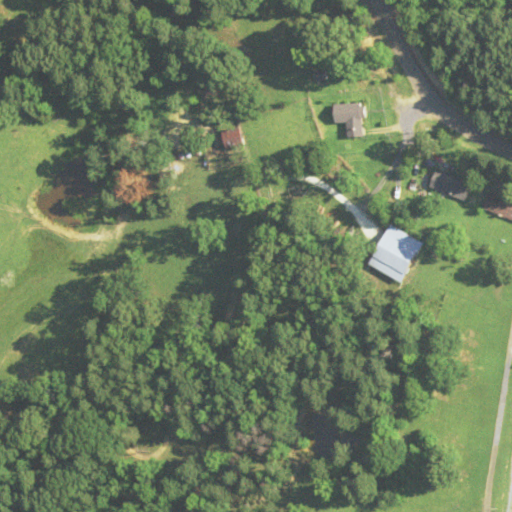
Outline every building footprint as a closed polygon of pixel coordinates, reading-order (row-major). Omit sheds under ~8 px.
[(328,70),(317,70),(317,83),(328,83),(328,70)] [(366,136),(366,102),(337,103),(337,121),(350,121),(350,137),(366,136)] [(228,148),(246,144),(242,125),(224,129),(228,148)] [(433,186),(468,201),(476,184),(440,169),(433,186)] [(511,198),(494,191),(487,207),(511,217),(511,198)]
